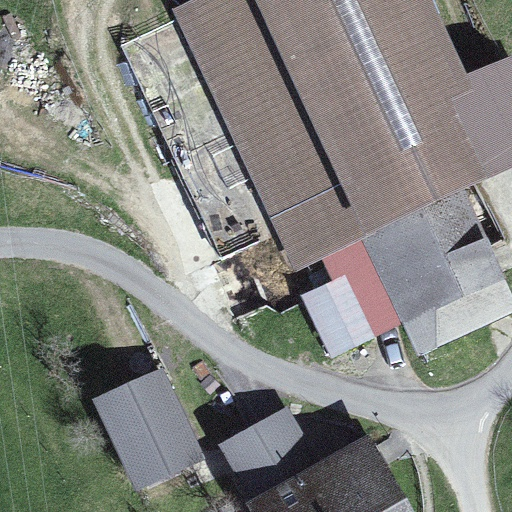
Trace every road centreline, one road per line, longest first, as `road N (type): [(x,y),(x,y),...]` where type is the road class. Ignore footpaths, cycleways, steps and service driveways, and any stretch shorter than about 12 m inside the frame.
road 1 (track): [(201,329),(120,121),(108,25),(115,0)]
road 2 (unclassified): [(511,368),(465,419),(474,511)]
